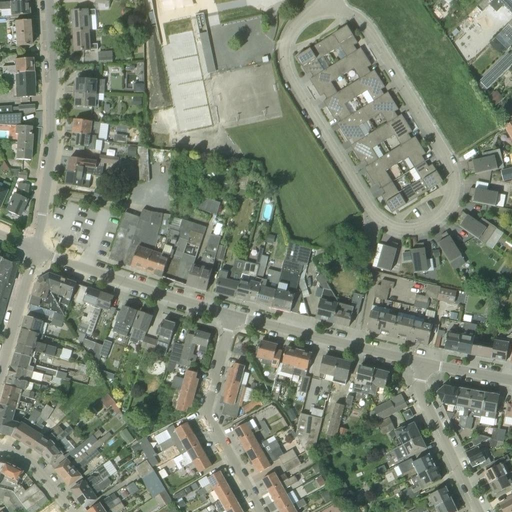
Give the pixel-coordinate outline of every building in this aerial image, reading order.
[(511,0),(484,0),(480,5),(490,15),(494,19),(499,15),(501,16),(507,10),(511,14),(511,0)] [(11,16),(29,15),(28,1),(0,2),(0,10),(11,10),(11,16)] [(96,15),(96,10),(73,11),(74,31),(89,30),(88,16),(96,15)] [(148,27),(146,19),(140,20),(141,28),(148,27)] [(12,30),(30,29),(29,21),(15,22),(15,28),(12,28),(12,30)] [(511,21),(502,31),(511,40),(511,21)] [(340,47),(347,57),(357,51),(354,46),(358,43),(347,26),(322,42),(329,54),(340,47)] [(30,29),(12,30),(12,38),(30,37),(30,29)] [(89,30),(74,31),(75,51),(98,50),(98,44),(90,45),(89,30)] [(30,37),(12,38),(12,41),(16,41),(16,47),(31,46),(30,37)] [(329,54),(322,42),(296,58),(307,75),(311,72),(314,77),(324,71),(318,61),(329,54)] [(354,69),(360,79),(371,73),(368,68),(372,66),(364,53),(361,55),(359,51),(361,49),(361,48),(357,51),(347,57),(335,64),(343,76),(354,69)] [(106,64),(112,64),(112,51),(98,52),(99,65),(106,64)] [(504,57),(500,61),(508,69),(511,65),(504,57)] [(3,75),(4,74),(33,72),(32,59),(15,60),(16,71),(12,71),(12,69),(2,69),(3,75)] [(500,61),(496,65),(504,73),(508,69),(500,61)] [(338,93),(331,83),(343,76),(335,64),(324,71),(314,77),(310,80),(310,81),(313,79),(315,83),(313,84),(320,97),(324,95),(327,100),(338,93)] [(496,65),(493,69),(500,76),(504,73),(496,65)] [(493,69),(489,72),(496,80),(500,76),(493,69)] [(367,91),(374,101),(384,95),(381,90),(385,88),(377,75),(375,77),(372,73),(375,71),(371,73),(360,79),(349,86),(356,98),(367,91)] [(33,72),(4,74),(5,81),(17,80),(17,88),(33,86),(34,86),(33,72)] [(489,72),(485,76),(493,84),(496,80),(489,72)] [(485,76),(481,80),(489,88),(493,84),(485,76)] [(73,93),(96,94),(96,86),(99,86),(99,80),(77,79),(77,86),(73,86),(73,93)] [(481,80),(477,84),(483,93),(489,88),(481,80)] [(33,86),(17,88),(18,97),(34,96),(33,86)] [(351,115),(345,105),(356,98),(349,86),(338,93),(327,100),(323,102),(324,103),(327,101),(329,105),(326,106),(334,119),(338,117),(341,122),(351,115)] [(488,98),(494,106),(503,98),(497,91),(488,98)] [(96,94),(73,93),(73,99),(76,100),(76,106),(98,107),(99,101),(96,101),(96,94)] [(381,113),(388,124),(398,117),(395,112),(399,110),(391,97),(388,99),(386,95),(389,93),(388,93),(384,95),(374,101),(363,108),(370,120),(381,113)] [(142,98),(133,98),(133,105),(142,106),(142,98)] [(511,104),(507,100),(499,109),(508,116),(511,111),(511,104)] [(34,105),(0,107),(0,114),(34,112),(34,105)] [(365,137),(359,127),(370,120),(363,108),(351,115),(341,122),(337,124),(338,125),(340,123),(343,127),(340,129),(348,141),(351,139),(355,144),(365,137)] [(0,115),(0,125),(16,126),(20,126),(21,114),(0,115)] [(395,135),(401,146),(412,139),(409,134),(412,132),(405,119),(402,121),(400,117),(402,116),(402,115),(398,117),(388,124),(376,130),(383,142),(395,135)] [(73,134),(96,137),(100,137),(102,123),(75,119),(73,134)] [(18,134),(17,143),(31,144),(32,135),(30,135),(31,127),(20,126),(16,126),(15,134),(18,134)] [(379,160),(372,149),(383,142),(376,130),(365,137),(355,144),(351,146),(351,147),(354,145),(356,149),(354,151),(361,163),(365,161),(368,166),(379,160)] [(96,137),(73,134),(72,145),(76,146),(76,148),(102,151),(103,141),(96,140),(96,137)] [(415,169),(426,162),(429,160),(429,159),(425,162),(422,157),(426,154),(418,142),(415,143),(413,139),(416,138),(415,137),(412,139),(401,146),(390,153),(397,164),(408,157),(415,169)] [(31,144),(17,143),(16,160),(30,160),(31,144)] [(138,148),(128,146),(127,156),(136,157),(138,148)] [(150,182),(148,148),(138,147),(140,183),(150,182)] [(393,182),(386,171),(397,164),(390,153),(379,160),(368,166),(364,168),(365,169),(368,167),(370,171),(367,173),(375,186),(378,183),(382,188),(378,191),(382,189),(393,182)] [(101,155),(100,162),(105,163),(119,165),(120,158),(101,155)] [(102,177),(104,167),(97,166),(97,161),(93,161),(70,157),(68,171),(84,174),(102,177)] [(495,157),(467,163),(469,170),(474,169),(475,175),(498,170),(495,157)] [(415,169),(421,179),(410,186),(417,198),(443,182),(433,165),(429,167),(426,162),(415,169)] [(15,177),(26,179),(27,174),(19,172),(19,170),(9,168),(15,177)] [(511,168),(501,171),(504,182),(511,179),(511,168)] [(84,174),(68,171),(66,185),(82,188),(83,187),(89,188),(90,182),(83,181),(84,174)] [(0,183),(0,205),(9,185),(4,182),(3,184),(0,183)] [(393,182),(382,189),(385,194),(381,196),(392,213),(417,198),(410,186),(399,193),(393,182)] [(7,211),(19,216),(26,200),(29,185),(19,183),(18,189),(23,190),(22,193),(20,198),(14,195),(7,211)] [(470,188),(469,196),(474,197),(473,203),(496,207),(498,194),(470,188)] [(271,190),(265,189),(263,197),(269,198),(271,190)] [(221,204),(203,198),(200,209),(217,215),(221,204)] [(145,271),(152,251),(154,252),(159,236),(158,235),(161,225),(163,214),(153,212),(143,209),(140,218),(125,212),(109,259),(145,271)] [(463,213),(459,219),(463,222),(460,227),(486,245),(497,229),(482,219),(479,224),(463,213)] [(152,251),(145,271),(156,275),(162,257),(163,253),(168,237),(166,236),(169,229),(167,228),(169,224),(171,215),(163,214),(161,225),(158,235),(159,236),(154,252),(152,251)] [(187,286),(194,266),(197,258),(184,253),(187,243),(200,247),(207,227),(183,219),(180,227),(169,224),(167,228),(169,229),(179,232),(174,249),(175,249),(173,255),(172,254),(171,257),(170,256),(163,278),(175,282),(187,286)] [(174,249),(179,232),(169,229),(166,236),(168,237),(163,253),(162,257),(156,275),(163,278),(170,256),(171,257),(172,254),(173,255),(175,249),(174,249)] [(443,241),(438,244),(450,264),(462,257),(447,232),(440,236),(443,241)] [(274,236),(268,234),(266,242),(272,244),(274,236)] [(205,291),(207,291),(216,258),(219,245),(221,237),(213,235),(208,250),(206,249),(200,268),(194,266),(187,286),(193,288),(196,288),(201,289),(204,288),(205,290),(205,291)] [(384,246),(377,268),(390,272),(398,244),(391,242),(390,247),(384,246)] [(291,313),(291,312),(303,265),(307,266),(312,249),(289,243),(281,273),(272,308),(291,313)] [(417,250),(411,250),(414,274),(428,272),(424,243),(417,244),(417,250)] [(219,245),(216,258),(222,260),(226,247),(219,245)] [(411,252),(404,253),(405,261),(412,260),(411,252)] [(0,260),(0,322),(18,261),(14,259),(14,258),(3,253),(0,260)] [(245,263),(236,298),(251,302),(251,301),(249,301),(254,282),(256,283),(257,278),(257,277),(262,256),(263,254),(259,253),(256,265),(245,263)] [(236,299),(236,298),(245,263),(245,262),(236,259),(230,281),(226,280),(228,274),(220,271),(216,285),(218,285),(216,293),(236,299)] [(511,280),(511,265),(508,262),(501,272),(511,280)] [(263,280),(257,303),(256,304),(272,308),(281,273),(268,270),(265,280),(263,280)] [(59,306),(59,304),(64,290),(62,289),(65,279),(50,274),(43,277),(59,306)] [(339,303),(336,298),(323,274),(316,278),(323,290),(316,319),(334,323),(339,303)] [(64,315),(59,306),(43,277),(38,280),(37,282),(30,304),(54,312),(64,315)] [(251,301),(251,302),(257,303),(263,280),(257,278),(256,283),(254,282),(249,301),(251,301)] [(64,290),(59,304),(68,307),(77,283),(65,279),(62,289),(64,290)] [(381,286),(390,288),(393,289),(395,283),(383,280),(381,286)] [(427,291),(438,293),(439,287),(428,284),(427,291)] [(390,288),(381,286),(377,285),(376,291),(389,294),(390,288)] [(96,306),(101,292),(89,288),(82,286),(77,302),(84,304),(85,302),(93,305),(96,306)] [(441,288),(438,301),(454,304),(457,292),(441,288)] [(389,294),(376,291),(375,297),(387,300),(389,294)] [(438,293),(427,291),(426,296),(429,297),(437,299),(438,293)] [(96,306),(94,314),(90,326),(87,334),(92,335),(101,308),(108,311),(110,306),(114,297),(101,292),(96,306)] [(354,293),(351,307),(340,305),(339,303),(334,323),(349,327),(353,313),(358,315),(363,296),(354,293)] [(429,297),(426,296),(416,295),(415,301),(428,304),(429,297)] [(428,304),(415,301),(414,307),(427,310),(428,304)] [(127,336),(136,311),(124,307),(122,312),(120,311),(113,331),(127,336)] [(376,334),(380,313),(371,311),(367,329),(372,330),(371,332),(376,334)] [(52,319),(63,323),(65,315),(64,315),(54,312),(52,319)] [(83,316),(80,322),(90,326),(94,314),(89,312),(87,317),(83,316)] [(147,349),(150,339),(145,337),(152,317),(139,312),(131,338),(139,340),(144,342),(142,347),(147,349)] [(385,333),(389,316),(380,313),(376,334),(381,335),(381,332),(385,333)] [(394,338),(398,318),(389,316),(385,333),(389,334),(389,337),(394,338)] [(23,329),(39,334),(41,327),(43,322),(26,317),(23,329)] [(403,337),(406,320),(398,318),(394,338),(398,339),(399,336),(403,337)] [(63,323),(52,319),(50,324),(61,327),(63,323)] [(411,342),(415,322),(406,320),(403,337),(407,338),(406,341),(411,342)] [(150,339),(147,349),(145,354),(153,357),(156,346),(167,349),(170,339),(171,339),(176,324),(164,321),(162,326),(160,325),(156,335),(160,336),(158,341),(150,339)] [(420,341),(424,324),(415,322),(411,342),(415,343),(416,340),(420,341)] [(463,331),(465,323),(460,323),(455,334),(448,332),(445,350),(447,350),(448,351),(450,351),(451,351),(457,352),(462,331),(463,331)] [(472,355),(476,331),(477,326),(465,323),(463,331),(462,331),(457,352),(465,354),(468,355),(469,354),(472,355)] [(424,324),(420,341),(424,342),(423,345),(428,346),(433,326),(424,324)] [(70,336),(76,336),(76,335),(71,327),(69,330),(68,333),(70,336)] [(39,334),(23,329),(18,344),(34,348),(34,351),(55,357),(57,349),(41,344),(43,336),(39,334)] [(169,362),(177,364),(191,367),(192,362),(195,363),(197,356),(193,355),(196,344),(201,346),(199,351),(206,353),(211,335),(196,331),(195,336),(188,334),(185,347),(174,344),(169,362)] [(491,359),(494,346),(479,343),(481,332),(476,331),(472,355),(491,359)] [(507,358),(509,344),(509,343),(511,341),(511,334),(507,337),(509,340),(506,342),(506,343),(494,341),(494,346),(491,359),(506,361),(507,358)] [(105,340),(104,345),(100,354),(108,357),(113,342),(105,340)] [(267,379),(275,382),(283,351),(277,350),(278,345),(263,341),(261,343),(260,347),(258,347),(256,354),(258,355),(257,358),(259,358),(259,359),(263,360),(262,364),(270,366),(267,379)] [(100,354),(104,345),(96,342),(90,359),(95,368),(100,354)] [(34,348),(18,344),(16,352),(32,356),(33,357),(34,353),(34,351),(34,348)] [(71,359),(74,349),(64,346),(62,357),(71,359)] [(295,367),(299,351),(287,347),(281,371),(293,374),(295,367)] [(299,351),(295,367),(293,374),(303,377),(299,392),(306,393),(310,378),(306,377),(312,354),(299,351)] [(32,356),(16,352),(12,364),(58,377),(65,380),(67,373),(46,369),(34,365),(34,367),(30,366),(33,357),(32,356)] [(333,376),(337,360),(324,357),(319,378),(325,380),(326,374),(333,376)] [(337,360),(333,376),(342,378),(341,384),(346,385),(351,364),(337,360)] [(177,364),(169,362),(167,370),(175,373),(177,364)] [(58,377),(12,364),(12,366),(9,376),(25,380),(26,377),(32,379),(33,377),(56,383),(58,377)] [(80,364),(77,373),(90,376),(92,366),(80,364)] [(227,382),(240,386),(246,367),(235,364),(234,369),(231,368),(227,382)] [(370,394),(376,370),(360,366),(354,391),(369,395),(370,394)] [(182,390),(195,394),(199,379),(196,378),(197,373),(187,370),(182,390)] [(376,370),(370,394),(376,395),(378,387),(385,389),(387,381),(389,381),(390,375),(389,375),(389,373),(376,370)] [(174,384),(182,386),(184,376),(176,374),(174,384)] [(25,380),(9,376),(6,386),(26,391),(28,382),(25,381),(25,380)] [(245,387),(240,386),(227,382),(223,397),(226,397),(224,403),(226,403),(222,415),(225,415),(226,415),(230,416),(230,417),(237,418),(245,387)] [(281,383),(275,382),(273,392),(279,393),(281,383)] [(68,386),(64,385),(63,391),(58,389),(56,395),(64,398),(68,386)] [(27,391),(26,391),(6,386),(3,397),(20,401),(22,396),(36,400),(39,394),(38,394),(27,391)] [(456,406),(458,389),(457,389),(456,387),(454,387),(453,388),(445,386),(437,393),(442,404),(456,406)] [(466,428),(472,391),(466,390),(465,389),(463,389),(461,389),(458,389),(456,406),(455,410),(465,412),(464,416),(461,416),(459,426),(464,429),(465,428),(466,428)] [(195,394),(182,390),(176,410),(187,413),(188,408),(191,408),(195,394)] [(322,391),(320,397),(328,400),(330,393),(322,391)] [(472,391),(466,428),(472,429),(474,418),(472,418),(472,415),(481,417),(485,394),(472,391)] [(485,394),(481,417),(485,417),(486,417),(488,418),(495,419),(499,396),(497,396),(496,395),(495,395),(493,395),(485,394)] [(109,395),(104,399),(108,404),(113,399),(109,395)] [(32,405),(20,401),(3,397),(1,406),(16,410),(18,410),(28,413),(32,405)] [(259,398),(243,406),(247,414),(263,406),(259,398)] [(407,406),(404,400),(393,406),(391,401),(374,409),(379,420),(407,406)] [(345,405),(346,404),(336,402),(328,433),(338,436),(344,412),(345,405)] [(46,405),(41,414),(31,429),(32,429),(23,443),(33,450),(42,436),(39,433),(42,429),(43,429),(44,426),(41,424),(44,420),(45,421),(53,409),(46,405)] [(16,410),(1,406),(0,409),(0,432),(12,436),(21,423),(13,421),(16,410)] [(41,414),(35,410),(28,420),(24,418),(21,422),(21,423),(12,436),(23,443),(32,429),(31,429),(41,414)] [(413,417),(410,411),(403,414),(406,420),(413,417)] [(455,414),(446,412),(450,420),(455,414)] [(296,435),(297,436),(298,438),(307,455),(314,454),(322,419),(314,417),(301,414),(296,435)] [(395,429),(389,417),(379,422),(384,434),(395,429)] [(163,451),(181,441),(194,434),(188,423),(176,429),(173,424),(166,428),(172,437),(159,444),(163,451)] [(240,441),(253,434),(260,430),(258,427),(251,431),(247,423),(234,430),(240,441)] [(404,444),(420,437),(414,425),(404,430),(404,429),(401,429),(390,434),(394,441),(401,437),(404,444)] [(58,436),(64,431),(59,426),(54,430),(58,436)] [(52,442),(43,456),(45,458),(46,461),(48,463),(49,464),(50,465),(63,455),(64,456),(70,452),(60,442),(71,432),(68,428),(64,431),(58,436),(57,438),(54,440),(52,442)] [(348,430),(340,428),(338,436),(346,438),(348,430)] [(498,428),(496,440),(503,441),(505,430),(498,428)] [(130,434),(126,429),(120,434),(124,439),(130,434)] [(71,450),(70,452),(64,456),(68,460),(55,470),(62,479),(97,449),(104,443),(112,436),(109,432),(100,439),(98,441),(97,439),(102,434),(99,430),(73,452),(71,450)] [(297,436),(296,435),(294,431),(289,434),(293,440),(298,438),(297,436)] [(53,433),(48,439),(42,436),(33,450),(43,456),(52,442),(54,440),(57,438),(53,433)] [(200,444),(194,434),(181,441),(187,451),(200,444)] [(259,445),(253,434),(240,441),(246,452),(259,445)] [(490,438),(478,435),(477,437),(471,440),(474,446),(490,438)] [(420,437),(404,444),(394,450),(399,461),(426,449),(420,437)] [(139,442),(143,449),(145,453),(153,448),(146,438),(139,442)] [(209,453),(216,450),(212,440),(204,443),(209,453)] [(268,440),(259,445),(246,452),(252,462),(275,450),(281,447),(277,440),(270,444),(268,440)] [(143,449),(139,442),(131,446),(135,453),(143,449)] [(200,444),(187,451),(174,459),(180,470),(183,468),(184,467),(193,462),(206,455),(200,444)] [(487,461),(483,453),(479,446),(472,450),(473,452),(466,455),(470,462),(469,463),(471,466),(472,467),(473,468),(479,465),(481,469),(489,465),(487,461)] [(97,449),(62,479),(69,487),(81,476),(79,474),(85,469),(83,468),(100,453),(97,449)] [(270,464),(279,458),(275,450),(252,462),(258,474),(271,466),(270,464)] [(297,457),(293,450),(284,455),(279,458),(283,465),(297,457)] [(212,466),(206,455),(193,462),(196,468),(199,473),(212,466)] [(418,475),(435,467),(429,455),(413,463),(411,459),(398,465),(402,475),(415,468),(418,475)] [(490,483),(507,475),(502,465),(510,460),(507,455),(494,462),(497,466),(484,473),(490,483)] [(155,456),(149,460),(153,467),(159,463),(155,456)] [(297,457),(283,465),(287,472),(301,464),(297,457)] [(139,474),(151,466),(147,459),(135,468),(139,474)] [(1,473),(2,471),(5,464),(0,462),(0,487),(13,491),(25,507),(28,511),(35,511),(50,501),(46,497),(35,484),(26,491),(23,486),(17,484),(6,481),(8,477),(1,473)] [(22,471),(17,468),(13,466),(7,463),(6,462),(5,464),(2,471),(1,473),(8,477),(6,481),(17,484),(18,482),(24,471),(22,471)] [(322,469),(318,463),(313,466),(316,473),(322,469)] [(78,499),(109,478),(118,471),(114,466),(98,477),(91,477),(72,490),(78,499)] [(142,479),(155,470),(151,466),(139,474),(142,479)] [(184,467),(183,468),(180,470),(177,471),(180,478),(187,473),(184,467)] [(435,467),(418,475),(411,479),(414,486),(400,492),(404,501),(419,495),(417,491),(441,480),(435,467)] [(165,469),(159,472),(163,479),(169,476),(165,469)] [(208,493),(214,489),(226,482),(220,471),(208,478),(211,484),(205,487),(208,493)] [(268,491),(289,479),(286,474),(278,478),(275,473),(262,480),(268,491)] [(511,484),(507,475),(490,483),(495,494),(511,485),(511,484)] [(268,491),(274,502),(287,494),(284,490),(299,482),(295,476),(289,479),(268,491)] [(326,484),(321,476),(316,480),(320,487),(326,484)] [(109,478),(78,499),(84,508),(97,499),(95,495),(113,483),(109,478)] [(159,478),(146,487),(154,498),(160,494),(166,490),(159,478)] [(348,488),(344,480),(337,483),(341,492),(348,488)] [(214,489),(220,500),(232,493),(226,482),(214,489)] [(192,492),(189,486),(184,489),(187,495),(192,492)] [(18,511),(25,507),(13,491),(0,487),(0,501),(3,502),(4,497),(10,498),(9,499),(13,504),(2,511),(18,511)] [(425,511),(451,499),(446,488),(430,495),(430,496),(425,498),(428,505),(417,510),(411,511),(425,511)] [(184,489),(173,495),(176,502),(187,495),(184,489)] [(334,498),(329,489),(321,494),(326,503),(334,498)] [(166,490),(160,494),(167,506),(173,502),(166,490)] [(232,493),(220,500),(215,503),(220,511),(223,511),(226,511),(239,504),(232,493)] [(287,494),(274,502),(280,511),(293,505),(287,494)] [(511,511),(511,496),(507,499),(508,501),(500,505),(504,511),(511,511)] [(87,511),(108,511),(122,503),(118,498),(113,502),(110,497),(87,511)] [(304,499),(293,505),(280,511),(296,511),(307,505),(304,499)] [(451,499),(425,511),(435,511),(437,510),(437,511),(457,511),(451,499)] [(176,503),(180,509),(186,506),(182,500),(176,503)] [(122,503),(108,511),(118,511),(125,508),(122,503)]
